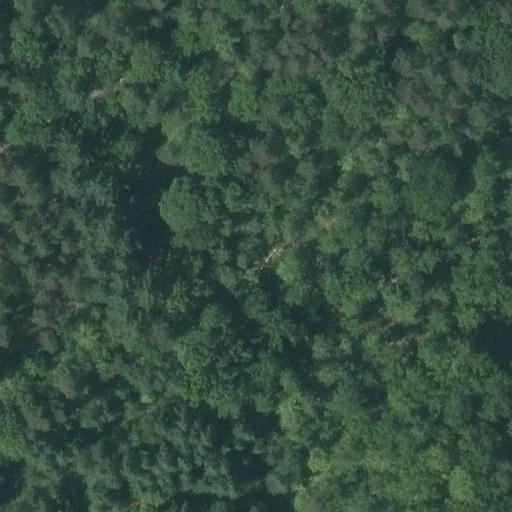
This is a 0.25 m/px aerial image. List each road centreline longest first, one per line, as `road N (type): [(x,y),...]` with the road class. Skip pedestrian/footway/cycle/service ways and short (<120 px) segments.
road 1 (track): [(511,133),(457,160),(376,183),(0,443)]
road 2 (track): [(332,0),(185,43),(0,145)]
